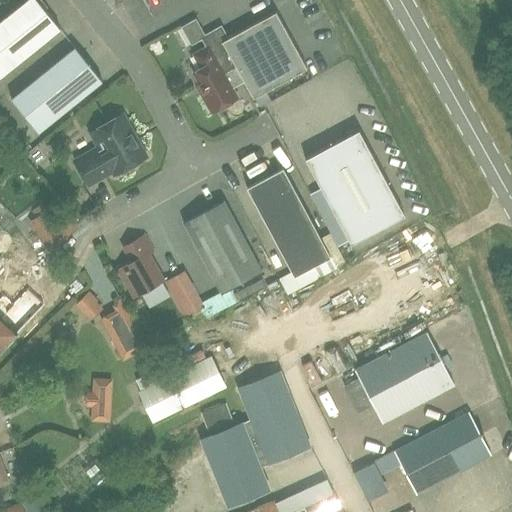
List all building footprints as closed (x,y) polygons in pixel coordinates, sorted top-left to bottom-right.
[(35,0),(27,0),(0,22),(0,77),(60,29),(35,0)] [(202,69),(194,74),(198,82),(196,84),(211,112),(236,98),(231,89),(243,83),(252,99),(306,69),(275,13),(221,42),(223,46),(218,50),(221,57),(221,59),(216,62),(208,48),(194,55),(202,69)] [(187,54),(208,44),(198,24),(177,35),(187,54)] [(38,132),(101,81),(75,48),(11,99),(38,132)] [(122,115),(90,133),(101,152),(91,158),(88,153),(74,161),(87,185),(112,171),(114,175),(145,157),(122,115)] [(403,216),(358,131),(304,159),(350,245),(403,216)] [(321,277),(314,265),(329,257),(282,169),(246,188),(291,272),(278,279),(287,295),(321,277)] [(182,222),(221,294),(261,272),(222,200),(182,222)] [(28,222),(46,247),(54,241),(58,246),(68,238),(42,203),(31,211),(35,217),(28,222)] [(118,269),(133,296),(162,280),(147,254),(152,252),(143,236),(123,247),(131,262),(118,269)] [(175,272),(189,265),(184,255),(177,259),(172,248),(160,253),(167,266),(171,264),(175,272)] [(87,295),(78,303),(84,309),(93,301),(87,295)] [(0,350),(16,334),(0,319),(0,350)] [(373,406),(382,424),(455,386),(427,333),(355,371),(359,380),(345,387),(358,413),(373,406)] [(78,342),(86,356),(99,349),(91,335),(78,342)] [(152,422),(226,387),(211,356),(137,391),(152,422)] [(267,463),(310,446),(280,371),(237,388),(267,463)] [(94,378),(93,392),(92,406),(91,421),(110,422),(113,379),(94,378)] [(402,465),(418,495),(492,457),(482,436),(484,435),(482,432),(480,434),(469,414),(374,463),(380,476),(402,465)] [(0,484),(12,480),(1,452),(0,452),(0,429),(2,428),(0,422),(0,484)] [(200,439),(227,507),(270,490),(243,422),(200,439)] [(392,475),(403,498),(412,494),(401,470),(392,475)] [(286,479),(276,483),(284,499),(294,494),(286,479)] [(305,508),(306,511),(331,511),(339,508),(333,495),(305,508)] [(0,510),(0,511),(31,511),(44,508),(39,496),(10,506),(10,507),(0,510)] [(259,507),(260,511),(278,511),(277,508),(275,503),(274,503),(273,501),(259,507)]
